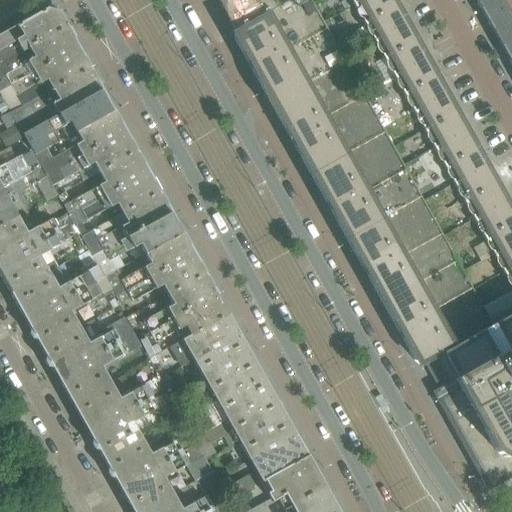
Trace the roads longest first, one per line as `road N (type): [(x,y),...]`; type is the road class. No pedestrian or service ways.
road 1 (secondary): [(464,511),(415,440),(168,0)]
road 2 (secondary): [(92,0),(378,511)]
road 3 (residential): [(99,511),(0,334)]
road 4 (residential): [(511,124),(442,0)]
